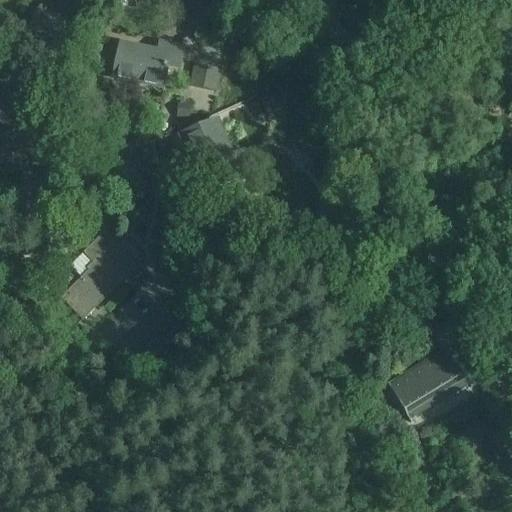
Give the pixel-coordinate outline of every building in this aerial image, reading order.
[(114,0),(115,10),(126,9),(125,0),(114,0)] [(25,34),(61,55),(76,27),(41,6),(25,34)] [(164,89),(168,69),(168,68),(177,70),(182,50),(159,45),(158,53),(122,45),(114,78),(164,89)] [(103,48),(92,46),(88,67),(99,69),(103,48)] [(194,65),(189,87),(216,93),(220,70),(194,65)] [(0,71),(0,99),(12,78),(0,71)] [(288,90),(259,101),(265,117),(294,105),(288,90)] [(176,102),(174,118),(190,120),(192,104),(176,102)] [(22,106),(21,124),(37,125),(38,115),(36,115),(36,107),(22,106)] [(210,192),(229,184),(241,178),(216,121),(185,134),(210,192)] [(51,135),(0,130),(0,165),(48,169),(51,135)] [(103,192),(104,197),(106,201),(111,202),(115,200),(118,197),(117,191),(115,188),(110,188),(106,189),(103,192)] [(333,207),(330,235),(350,237),(354,210),(333,207)] [(138,266),(124,251),(108,235),(87,255),(97,266),(64,300),(83,319),(138,266)] [(392,254),(417,259),(420,245),(395,241),(392,254)] [(10,249),(0,248),(0,258),(10,259),(10,249)] [(22,262),(36,262),(37,251),(23,251),(22,262)] [(381,277),(383,269),(360,264),(358,271),(381,277)] [(412,286),(415,273),(389,268),(387,281),(412,286)] [(152,388),(208,340),(189,318),(133,366),(152,388)] [(449,348),(388,386),(410,422),(471,384),(449,348)]
